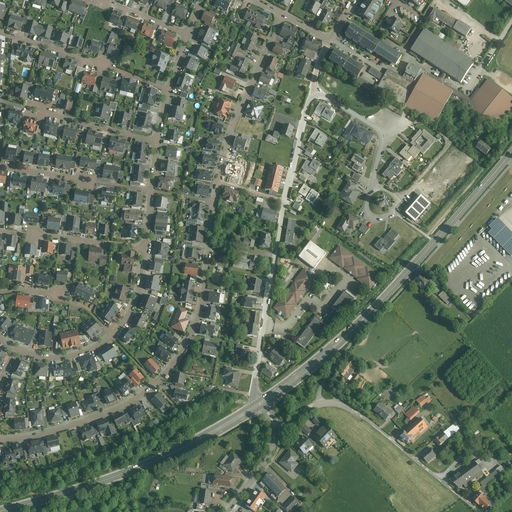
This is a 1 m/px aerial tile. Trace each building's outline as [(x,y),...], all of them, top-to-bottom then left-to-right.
[(169,0),(162,0),(159,8),(165,10),(169,0)] [(232,0),(231,0),(216,0),(216,1),(214,6),(227,12),(229,7),(232,1),(232,0)] [(365,0),(362,6),(374,13),(382,1),(380,0),(365,0)] [(71,6),(69,11),(75,13),(79,3),(73,1),(71,6)] [(238,3),(232,1),(229,7),(234,10),(238,3)] [(320,6),(311,1),(306,11),(315,15),(320,6)] [(68,4),(62,2),(58,10),(64,13),(68,4)] [(86,6),(79,3),(75,13),(82,16),(84,11),(86,6)] [(182,6),(176,4),(172,15),(177,18),(182,6)] [(188,9),(182,6),(177,18),(183,20),(188,9)] [(374,13),(362,6),(357,14),(365,19),(369,21),(374,13)] [(447,16),(434,9),(428,18),(433,21),(435,18),(443,23),(447,16)] [(253,12),(249,10),(244,19),(252,23),(256,14),(252,12),(253,12)] [(332,15),(324,11),(317,24),(325,28),(332,15)] [(121,15),(114,12),(113,15),(112,15),(111,19),(110,22),(117,25),(119,21),(121,15)] [(209,14),(205,12),(202,20),(206,22),(211,25),(211,24),(214,17),(209,14)] [(259,16),(256,14),(252,23),(256,25),(255,27),(260,30),(261,27),(262,27),(261,26),(263,22),(264,19),(259,16)] [(12,16),(11,16),(10,21),(8,28),(14,30),(17,18),(12,16)] [(457,23),(447,16),(443,23),(453,29),(457,23)] [(428,19),(423,17),(418,26),(422,29),(428,19)] [(23,20),(17,18),(14,30),(20,31),(22,24),(23,20)] [(139,22),(128,18),(125,26),(136,31),(139,24),(139,22)] [(397,22),(391,18),(388,23),(399,30),(402,25),(397,22)] [(471,29),(458,21),(457,23),(453,29),(465,37),(471,29)] [(37,26),(29,24),(30,22),(29,22),(26,33),(34,35),(37,26)] [(399,30),(388,23),(385,27),(392,31),(396,34),(399,30)] [(51,30),(44,28),(45,26),(44,26),(44,28),(41,37),(49,40),(52,29),(52,28),(51,30)] [(148,27),(145,26),(141,34),(151,38),(154,31),(155,30),(152,28),(152,27),(148,26),(148,27)] [(296,31),(284,26),(280,35),(288,39),(292,41),(292,40),(296,31)] [(359,45),(365,35),(351,26),(345,35),(359,45)] [(208,30),(203,27),(200,34),(212,40),(215,33),(208,30)] [(474,63),(424,30),(410,51),(461,84),(474,63)] [(169,34),(162,31),(159,39),(158,42),(165,44),(169,34)] [(60,33),(59,34),(58,34),(55,42),(65,45),(67,39),(68,37),(64,35),(63,34),(60,33)] [(176,37),(169,34),(165,44),(172,47),(174,41),(176,37)] [(212,40),(200,34),(197,40),(202,43),(210,46),(212,40)] [(252,36),(249,34),(247,40),(248,40),(243,49),(251,53),(253,47),(254,48),(254,47),(255,44),(256,44),(255,43),(256,40),(257,40),(258,37),(253,35),(252,36)] [(365,35),(359,45),(373,54),(374,52),(379,44),(365,35)] [(76,38),(75,38),(73,46),(73,47),(80,50),(83,41),(76,38)] [(292,41),(288,39),(286,44),(291,46),(294,48),(296,42),(292,40),(292,41)] [(319,44),(307,39),(304,48),(306,48),(309,49),(316,52),(319,44)] [(101,45),(92,42),(91,46),(89,50),(99,54),(99,52),(102,45),(101,45)] [(240,45),(233,43),(231,48),(233,49),(237,51),(240,45)] [(401,57),(380,43),(379,44),(374,52),(395,66),(401,57)] [(281,46),(276,44),(273,52),(281,56),(285,48),(281,46)] [(111,45),(109,47),(107,53),(111,55),(112,55),(117,57),(121,49),(111,45)] [(194,45),(190,54),(197,57),(203,60),(207,51),(194,45)] [(33,50),(18,46),(18,48),(16,56),(24,58),(23,61),(30,63),(31,59),(31,58),(33,50)] [(233,49),(231,48),(228,55),(234,58),(237,51),(233,49)] [(316,52),(309,49),(306,57),(313,59),(316,52)] [(343,69),(349,60),(335,51),(329,60),(343,69)] [(48,55),(41,53),(40,60),(38,64),(39,65),(45,66),(48,55)] [(169,56),(160,53),(159,56),(161,57),(160,60),(167,62),(169,56)] [(55,56),(48,55),(45,66),(52,68),(54,62),(55,56)] [(159,56),(155,55),(151,66),(157,68),(157,69),(158,72),(163,73),(164,70),(163,68),(165,62),(167,63),(167,62),(160,60),(161,57),(159,56)] [(277,61),(270,57),(265,68),(267,69),(272,72),(277,61)] [(190,61),(186,59),(182,67),(191,71),(195,63),(190,61)] [(238,66),(246,70),(246,68),(248,62),(240,59),(238,63),(239,63),(238,66)] [(73,62),(70,61),(70,62),(66,60),(63,68),(67,69),(67,70),(70,71),(71,70),(74,71),(76,64),(73,63),(73,62)] [(310,63),(302,60),(297,74),(305,77),(308,70),(309,68),(309,67),(310,63)] [(349,60),(343,69),(357,79),(358,77),(363,69),(349,60)] [(402,78),(387,70),(384,76),(381,81),(377,88),(376,91),(402,106),(402,107),(404,108),(404,107),(422,75),(427,77),(428,75),(409,64),(405,71),(406,71),(402,78)] [(246,70),(238,66),(236,69),(232,67),(229,71),(242,77),(246,70)] [(381,74),(371,68),(368,73),(378,79),(381,74)] [(84,73),(83,78),(82,83),(88,84),(91,74),(88,73),(88,74),(84,73)] [(93,75),(91,74),(88,84),(94,86),(95,85),(97,77),(93,76),(93,75)] [(185,77),(180,75),(178,82),(188,85),(190,79),(185,77)] [(267,77),(262,75),(259,81),(268,85),(271,79),(267,77)] [(427,77),(422,75),(404,107),(435,124),(453,92),(427,77)] [(377,88),(358,77),(357,79),(355,82),(374,93),(376,91),(377,88)] [(225,78),(222,85),(220,90),(223,92),(224,92),(228,94),(230,89),(232,90),(234,86),(236,82),(225,78)] [(110,80),(103,79),(101,86),(100,91),(107,93),(110,80)] [(115,82),(113,81),(113,82),(110,81),(110,80),(107,93),(113,95),(115,87),(117,82),(115,82)] [(127,82),(123,81),(123,82),(120,91),(127,93),(130,81),(127,80),(127,82)] [(511,98),(488,80),(467,107),(496,131),(511,110),(511,98)] [(133,82),(130,81),(127,93),(134,95),(136,86),(137,84),(133,83),(133,82)] [(188,85),(178,82),(175,88),(186,92),(188,85)] [(33,85),(26,83),(25,87),(28,88),(26,92),(31,94),(33,85)] [(25,87),(19,85),(18,89),(17,89),(16,93),(17,94),(16,98),(24,100),(26,92),(28,88),(25,87)] [(54,91),(37,87),(36,91),(34,98),(51,102),(53,95),(54,91)] [(261,90),(256,88),(253,96),(262,100),(266,93),(266,92),(261,90)] [(146,90),(144,97),(156,100),(156,97),(155,97),(156,93),(155,93),(146,90)] [(156,100),(144,97),(142,104),(151,106),(153,106),(154,103),(155,103),(156,100)] [(232,102),(225,99),(224,102),(223,106),(229,108),(232,102)] [(186,102),(177,100),(176,106),(179,107),(179,109),(170,108),(168,118),(181,121),(186,102)] [(224,102),(219,100),(217,103),(216,107),(216,108),(214,113),(218,115),(217,115),(218,117),(219,117),(221,117),(221,116),(226,118),(228,113),(229,110),(229,108),(223,106),(224,102)] [(263,107),(250,101),(244,114),(257,120),(263,107)] [(63,102),(62,105),(61,110),(70,112),(72,104),(63,102)] [(332,108),(323,103),(322,104),(320,103),(316,110),(323,114),(322,116),(330,121),(334,114),(329,111),(332,108)] [(109,108),(97,105),(94,118),(107,121),(109,110),(110,108),(109,108)] [(17,112),(17,111),(14,110),(14,111),(13,111),(11,110),(10,112),(8,120),(11,121),(11,123),(12,124),(13,124),(15,124),(15,122),(18,123),(19,119),(20,119),(21,117),(20,116),(21,112),(17,112)] [(129,115),(120,113),(117,124),(126,127),(127,120),(129,115)] [(152,117),(142,114),(140,121),(150,124),(152,117)] [(33,122),(30,121),(29,121),(26,120),(23,131),(27,132),(26,133),(33,135),(33,134),(36,126),(36,123),(33,122)] [(150,124),(140,121),(138,127),(138,128),(143,129),(148,130),(150,124)] [(53,123),(47,122),(46,124),(45,130),(44,134),(50,135),(53,123)] [(350,141),(353,137),(357,130),(359,126),(351,122),(342,136),(350,141)] [(59,125),(53,123),(50,135),(56,137),(57,130),(59,125)] [(217,125),(214,124),(214,125),(209,124),(207,129),(212,131),(211,132),(220,135),(223,127),(217,125)] [(293,128),(284,125),(280,136),(290,139),(293,128)] [(72,128),(66,127),(65,132),(63,139),(69,140),(72,128)] [(77,130),(72,128),(69,140),(74,142),(76,135),(77,130)] [(367,132),(362,129),(361,132),(357,130),(353,137),(359,140),(360,140),(363,142),(368,144),(370,140),(369,139),(371,135),(367,132)] [(325,135),(315,130),(311,137),(316,141),(315,144),(321,148),(327,139),(324,137),(325,135)] [(436,141),(424,131),(422,133),(420,131),(411,140),(412,141),(415,144),(415,143),(421,136),(427,141),(427,142),(419,152),(420,153),(423,156),(432,145),(431,144),(434,140),(435,141),(436,141)] [(96,133),(89,132),(86,140),(85,144),(92,145),(96,133)] [(177,133),(170,132),(168,141),(170,141),(171,143),(175,143),(176,142),(177,142),(178,140),(180,139),(180,137),(179,136),(178,136),(179,133),(177,133)] [(103,135),(96,133),(92,145),(100,147),(100,144),(102,137),(103,135)] [(236,137),(233,147),(244,151),(246,142),(249,143),(250,138),(242,135),(241,139),(236,137)] [(272,137),(267,135),(265,141),(276,145),(278,139),(272,137)] [(119,139),(112,137),(109,146),(108,150),(115,151),(119,139)] [(126,141),(119,139),(115,151),(123,153),(123,150),(125,143),(126,141)] [(219,142),(208,141),(206,149),(212,150),(217,151),(218,147),(218,146),(219,144),(218,143),(219,142)] [(491,150),(481,142),(476,148),(486,156),(491,150)] [(144,146),(137,145),(136,153),(145,154),(146,146),(144,146)] [(413,147),(410,150),(406,146),(402,151),(399,154),(407,162),(407,161),(406,160),(410,156),(414,159),(420,153),(419,152),(415,148),(413,147)] [(177,150),(167,148),(166,157),(168,157),(176,158),(177,150)] [(16,151),(7,149),(5,160),(14,162),(15,156),(16,151)] [(33,154),(25,153),(24,163),(32,164),(33,159),(33,154)] [(145,154),(136,153),(136,160),(138,161),(145,161),(145,154)] [(40,155),(39,155),(38,163),(38,165),(48,167),(50,157),(40,155)] [(366,162),(355,155),(351,161),(355,164),(352,169),(358,173),(366,162)] [(65,157),(58,156),(57,160),(56,167),(55,168),(63,170),(65,157)] [(211,157),(204,156),(203,157),(202,165),(213,167),(214,162),(215,158),(211,157)] [(72,158),(65,157),(63,170),(70,171),(70,169),(71,162),(72,158)] [(89,160),(81,158),(81,161),(80,167),(87,169),(89,160)] [(395,159),(389,166),(389,167),(382,175),(385,178),(386,177),(390,180),(394,175),(397,177),(402,171),(399,169),(402,164),(401,164),(395,158),(395,159)] [(96,161),(89,160),(87,169),(95,170),(95,169),(96,163),(96,161)] [(320,165),(313,160),(311,164),(306,160),(306,161),(303,165),(301,169),(310,175),(310,174),(309,174),(312,169),(316,172),(320,165)] [(174,164),(162,162),(161,172),(166,173),(172,174),(173,172),(174,164)] [(112,167),(105,166),(104,169),(103,176),(103,178),(110,180),(112,167)] [(281,181),(284,169),(271,166),(268,178),(281,181)] [(119,169),(112,167),(110,180),(117,181),(117,179),(119,172),(119,169)] [(141,168),(135,167),(135,168),(134,175),(143,176),(144,168),(141,168)] [(205,172),(199,171),(199,172),(198,179),(210,182),(212,173),(205,172)] [(361,177),(355,173),(351,179),(358,183),(361,177)] [(143,176),(134,175),(133,182),(133,183),(140,183),(142,184),(143,176)] [(27,178),(14,176),(13,181),(13,186),(25,188),(27,178)] [(165,179),(160,178),(158,188),(168,190),(169,189),(170,187),(169,186),(169,181),(170,180),(165,179)] [(278,193),(281,181),(268,178),(265,190),(278,193)] [(39,180),(33,179),(31,186),(30,191),(31,191),(37,192),(39,180)] [(254,185),(260,187),(262,181),(255,179),(254,185)] [(46,181),(39,180),(37,192),(44,193),(45,188),(46,181)] [(61,183),(57,183),(53,183),(52,188),(51,187),(50,193),(54,194),(54,196),(58,196),(59,195),(63,196),(64,185),(65,185),(61,184),(61,183)] [(355,187),(349,183),(343,192),(345,193),(344,193),(346,194),(343,199),(352,204),(351,205),(352,205),(359,193),(353,189),(355,187)] [(319,195),(303,185),(298,193),(305,198),(305,196),(307,197),(305,200),(312,205),(319,195)] [(204,187),(198,186),(198,187),(197,195),(208,196),(209,188),(204,187)] [(235,192),(225,189),(223,198),(226,199),(226,201),(232,202),(232,201),(234,194),(235,192)] [(89,193),(76,191),(75,196),(74,196),(73,202),(79,203),(79,202),(87,203),(88,195),(89,193)] [(107,192),(103,191),(102,194),(99,194),(98,200),(101,200),(101,202),(108,203),(108,202),(108,201),(112,202),(113,201),(113,199),(112,198),(113,193),(107,192)] [(383,194),(384,193),(380,193),(377,193),(373,195),(371,198),(369,203),(369,207),(371,210),(375,214),(379,215),(383,215),(389,212),(387,210),(390,206),(390,200),(387,197),(383,194)] [(418,194),(402,212),(415,223),(430,205),(418,194)] [(168,204),(164,198),(162,200),(157,199),(156,208),(158,209),(166,210),(166,209),(166,205),(168,204)] [(198,204),(192,203),(192,204),(192,208),(194,208),(194,212),(204,213),(205,205),(198,204)] [(430,230),(446,212),(436,204),(421,222),(430,230)] [(276,213),(264,209),(263,212),(259,210),(257,217),(274,222),(276,213)] [(141,214),(125,212),(125,214),(124,220),(138,221),(138,217),(140,217),(141,214)] [(204,213),(194,212),(193,220),(197,221),(203,221),(203,220),(204,216),(203,216),(204,213)] [(38,215),(27,214),(26,222),(37,223),(38,215)] [(19,216),(11,215),(10,222),(10,223),(9,225),(11,226),(13,227),(14,226),(19,226),(20,218),(20,216),(19,216)] [(358,221),(348,215),(345,221),(343,219),(337,229),(344,233),(348,226),(353,230),(358,221)] [(158,218),(157,217),(156,221),(154,220),(154,224),(167,226),(167,219),(158,218)] [(69,218),(68,223),(67,232),(78,233),(80,219),(69,218)] [(60,220),(48,219),(47,225),(47,229),(59,231),(60,220)] [(296,221),(288,220),(286,232),(294,233),(296,221)] [(511,255),(511,233),(501,222),(488,233),(511,257),(511,255)] [(167,226),(154,224),(153,228),(155,228),(155,231),(156,232),(165,233),(166,233),(166,232),(169,233),(170,226),(167,226)] [(87,225),(86,232),(85,234),(94,235),(95,226),(87,225)] [(317,225),(306,239),(309,242),(310,242),(321,228),(317,225)] [(370,229),(363,225),(359,231),(365,235),(370,229)] [(101,226),(100,231),(100,236),(109,237),(109,236),(110,230),(110,227),(101,226)] [(134,227),(126,226),(126,227),(126,231),(124,231),(124,233),(125,234),(125,238),(136,240),(136,236),(137,235),(138,232),(137,231),(137,228),(134,227)] [(203,230),(191,228),(191,235),(203,236),(203,230)] [(392,229),(387,235),(388,237),(384,241),(381,239),(374,247),(380,252),(384,247),(388,250),(395,242),(394,241),(399,235),(392,229)] [(294,233),(286,232),(284,243),(284,244),(292,245),(294,233)] [(271,235),(262,233),(260,246),(263,246),(263,248),(268,249),(271,235)] [(203,236),(191,235),(190,242),(202,243),(203,236)] [(17,238),(8,237),(7,247),(15,248),(16,248),(16,245),(17,238)] [(310,242),(309,242),(298,257),(314,269),(319,264),(318,264),(321,260),(326,254),(310,242)] [(53,244),(44,243),(43,249),(43,253),(52,254),(53,244)] [(71,246),(62,245),(61,255),(69,256),(70,252),(71,246)] [(36,247),(26,246),(25,255),(35,256),(36,250),(36,247)] [(364,267),(353,258),(351,260),(350,258),(351,256),(339,247),(336,251),(336,250),(332,255),(333,255),(330,259),(342,268),(344,266),(346,267),(344,269),(356,278),(357,276),(359,278),(357,280),(369,289),(373,285),(374,287),(378,283),(376,281),(379,277),(367,268),(365,270),(363,269),(364,267)] [(102,250),(90,249),(89,259),(93,260),(95,261),(100,262),(101,257),(102,250)] [(195,251),(188,250),(187,250),(186,258),(197,260),(198,251),(195,251)] [(250,261),(246,260),(247,253),(236,251),(235,258),(233,267),(255,272),(256,265),(257,263),(258,258),(251,257),(250,261)] [(134,254),(128,253),(128,255),(126,256),(123,256),(122,265),(133,266),(133,264),(134,254)] [(198,264),(192,263),(192,266),(186,265),(185,274),(191,275),(196,276),(198,264)] [(154,265),(149,264),(148,272),(159,273),(160,266),(160,265),(154,265)] [(133,266),(124,265),(123,272),(132,273),(133,266)] [(33,266),(27,266),(27,270),(25,270),(25,274),(26,274),(26,275),(32,275),(33,266)] [(25,270),(10,268),(9,273),(11,273),(10,281),(24,282),(25,274),(25,270)] [(287,296),(286,298),(283,296),(274,309),(279,312),(278,314),(280,316),(281,314),(286,318),(296,306),(293,304),(295,302),(296,304),(305,292),(304,290),(305,289),(307,291),(317,278),(313,275),(314,273),(310,270),(308,272),(305,269),(295,281),(297,283),(296,285),(295,283),(286,295),(287,296)] [(68,274),(64,274),(64,273),(61,273),(57,273),(57,281),(67,282),(67,278),(68,274)] [(430,282),(421,274),(414,281),(423,289),(430,282)] [(46,275),(45,275),(44,276),(39,276),(38,284),(38,285),(48,286),(49,277),(47,277),(46,275)] [(154,279),(148,278),(146,284),(158,286),(158,283),(157,283),(158,280),(154,279)] [(254,280),(251,279),(251,280),(249,291),(259,293),(261,281),(254,280)] [(189,283),(183,282),(180,302),(186,303),(191,304),(195,284),(189,283)] [(78,288),(74,296),(80,298),(85,287),(80,284),(78,288)] [(158,286),(146,284),(145,289),(145,290),(152,291),(155,292),(156,292),(156,289),(157,289),(158,286)] [(96,292),(85,287),(80,298),(88,302),(91,297),(93,298),(96,292)] [(116,293),(127,296),(128,289),(125,288),(123,288),(122,288),(117,287),(116,293)] [(209,292),(208,303),(219,304),(220,294),(209,292)] [(344,292),(332,308),(331,308),(341,316),(342,316),(341,316),(354,300),(355,298),(348,292),(347,294),(344,292)] [(451,300),(443,292),(439,296),(447,305),(451,300)] [(127,296),(116,293),(114,298),(114,299),(119,300),(119,301),(121,301),(125,303),(127,296)] [(156,301),(143,296),(139,307),(152,312),(156,301)] [(30,299),(18,297),(17,306),(28,308),(29,308),(29,304),(30,299)] [(245,298),(244,307),(252,308),(252,305),(255,305),(256,300),(245,298)] [(45,300),(38,299),(37,304),(36,309),(48,310),(48,306),(45,306),(45,300)] [(114,307),(109,304),(100,316),(105,319),(110,323),(110,322),(118,310),(119,310),(114,307)] [(206,308),(204,320),(214,321),(216,310),(206,308)] [(331,309),(326,316),(322,320),(323,320),(320,323),(322,325),(329,330),(330,330),(329,330),(340,316),(341,316),(331,308),(331,309)] [(186,312),(179,309),(176,316),(183,319),(186,312)] [(260,314),(251,313),(250,325),(258,327),(260,314)] [(314,319),(296,343),(296,342),(296,343),(304,349),(322,325),(320,323),(323,320),(322,320),(316,315),(314,318),(314,319)] [(183,319),(176,316),(171,327),(183,332),(188,321),(183,319)] [(145,321),(136,317),(133,325),(141,329),(145,321)] [(13,325),(4,318),(0,322),(0,327),(4,331),(5,330),(7,332),(10,329),(13,325)] [(96,325),(91,320),(82,328),(86,333),(91,338),(92,340),(101,331),(96,325)] [(18,323),(15,322),(13,325),(10,329),(14,331),(16,326),(17,326),(18,323)] [(201,325),(200,335),(213,337),(214,327),(201,325)] [(250,325),(248,325),(247,336),(256,337),(258,327),(250,325)] [(17,326),(16,326),(14,331),(11,337),(20,341),(25,329),(17,326)] [(137,334),(130,328),(128,330),(133,335),(134,336),(137,334)] [(34,333),(25,329),(20,341),(29,345),(32,339),(34,333)] [(127,329),(125,331),(122,333),(123,334),(120,338),(123,340),(123,342),(124,343),(126,343),(128,340),(133,335),(128,330),(127,329)] [(77,331),(60,335),(62,342),(63,348),(64,349),(80,345),(80,344),(78,338),(77,331)] [(51,334),(40,333),(39,346),(50,347),(51,334)] [(173,337),(169,334),(167,337),(166,336),(163,341),(172,348),(177,341),(173,337)] [(85,336),(78,338),(80,344),(86,343),(89,340),(85,336)] [(167,348),(160,342),(157,345),(160,348),(161,347),(165,350),(167,348)] [(212,344),(204,343),(205,342),(204,342),(202,354),(210,355),(210,354),(215,354),(214,356),(215,356),(217,344),(212,344)] [(111,347),(110,345),(105,349),(111,359),(114,357),(115,357),(116,356),(117,354),(116,353),(115,353),(114,352),(111,347)] [(165,350),(161,347),(160,348),(156,354),(165,361),(170,355),(165,350)] [(270,347),(265,353),(270,357),(274,351),(270,347)] [(111,359),(105,349),(99,352),(100,354),(104,359),(104,360),(104,361),(105,362),(107,363),(108,362),(108,361),(111,359)] [(285,358),(275,350),(274,351),(270,357),(269,358),(279,366),(285,358)] [(92,356),(88,357),(88,358),(86,359),(85,358),(79,360),(82,368),(87,366),(89,372),(96,370),(95,364),(92,356)] [(160,364),(154,358),(151,360),(157,367),(160,364)] [(151,360),(145,366),(153,375),(159,369),(157,367),(151,360)] [(350,360),(339,375),(347,380),(353,372),(357,367),(353,364),(354,363),(350,360)] [(19,362),(17,361),(14,367),(23,371),(26,366),(26,365),(19,362)] [(48,365),(36,364),(35,376),(47,377),(48,368),(48,365)] [(70,364),(63,365),(63,366),(64,377),(71,376),(71,370),(70,364)] [(276,371),(267,365),(261,373),(270,379),(276,371)] [(63,366),(54,367),(54,369),(55,378),(64,377),(63,366)] [(23,371),(14,367),(11,372),(13,373),(21,377),(23,371)] [(143,378),(136,370),(130,376),(134,381),(137,384),(138,382),(143,378)] [(226,370),(225,370),(224,375),(229,376),(229,378),(228,378),(227,386),(236,387),(237,380),(237,377),(238,378),(239,373),(232,371),(226,370)] [(175,372),(173,383),(183,385),(184,374),(175,372)] [(130,381),(126,376),(123,379),(124,380),(129,385),(132,383),(130,381)] [(10,380),(8,380),(6,386),(16,389),(18,383),(10,380)] [(124,380),(121,382),(120,382),(117,385),(117,386),(117,387),(124,395),(124,394),(125,395),(126,395),(129,393),(128,392),(128,391),(132,388),(129,385),(124,380)] [(16,389),(6,386),(5,392),(7,393),(15,395),(16,389)] [(102,393),(105,399),(107,404),(116,400),(111,389),(102,393)] [(178,391),(175,390),(174,398),(186,400),(187,392),(178,391)] [(167,403),(158,394),(151,401),(159,410),(167,403)] [(88,402),(82,404),(85,412),(100,407),(95,395),(87,398),(88,402)] [(425,401),(421,396),(416,401),(421,407),(426,403),(425,401)] [(75,403),(70,405),(71,407),(68,409),(70,416),(71,418),(79,415),(75,403)] [(390,414),(379,405),(374,411),(385,420),(390,414)] [(139,406),(137,407),(137,406),(136,406),(134,407),(134,408),(134,409),(130,411),(134,417),(135,420),(138,419),(144,416),(139,406)] [(414,407),(405,415),(410,421),(419,413),(414,407)] [(40,411),(39,410),(35,411),(35,409),(30,410),(31,422),(32,427),(44,425),(43,417),(42,411),(40,412),(40,411)] [(57,410),(48,412),(50,423),(61,421),(60,416),(59,409),(57,410)] [(122,413),(113,418),(117,426),(126,422),(126,421),(123,416),(122,413)] [(130,419),(127,414),(123,416),(126,421),(126,422),(127,424),(131,422),(130,419)] [(135,420),(134,417),(130,419),(131,422),(134,427),(140,424),(138,419),(135,420)] [(321,421),(317,417),(313,421),(317,426),(321,421)] [(420,419),(405,432),(412,438),(414,440),(419,435),(427,443),(433,437),(431,434),(432,433),(420,419)] [(23,420),(14,421),(15,430),(25,428),(24,420),(23,420)] [(106,420),(96,423),(100,432),(106,430),(108,436),(111,435),(108,427),(106,420)] [(455,424),(444,433),(448,439),(456,432),(459,429),(455,424)] [(311,432),(305,425),(300,429),(307,436),(311,432)] [(336,437),(325,426),(319,432),(330,443),(336,437)] [(90,428),(87,429),(86,429),(84,429),(84,430),(80,431),(84,441),(89,439),(89,437),(93,436),(90,428)] [(330,443),(319,432),(314,437),(325,448),(330,443)] [(405,432),(404,432),(399,438),(407,444),(412,438),(405,432)] [(444,433),(434,441),(439,447),(448,439),(444,433)] [(59,446),(57,437),(47,439),(49,448),(59,446)] [(309,443),(303,437),(301,439),(299,441),(308,450),(312,446),(309,443)] [(382,439),(377,444),(393,460),(398,455),(382,439)] [(41,441),(34,442),(36,453),(43,452),(42,447),(41,441)] [(308,450),(299,441),(298,443),(297,443),(295,445),(301,451),(304,454),(308,450)] [(34,442),(27,444),(29,450),(30,455),(36,453),(34,442)] [(20,445),(12,447),(13,450),(15,458),(18,458),(19,456),(22,455),(23,455),(22,452),(20,445)] [(375,446),(372,450),(386,465),(391,461),(375,446)] [(434,453),(430,449),(421,456),(428,464),(440,453),(438,450),(434,453)] [(13,450),(5,452),(6,457),(7,463),(12,461),(12,463),(16,462),(15,458),(13,450)] [(290,451),(286,456),(287,456),(281,464),(280,463),(285,467),(291,472),(297,465),(293,462),(295,460),(292,458),(294,455),(290,451)] [(369,451),(365,455),(379,471),(385,466),(369,451)] [(241,459),(232,453),(223,466),(229,470),(233,473),(236,469),(234,468),(241,459)] [(475,462),(450,480),(450,481),(459,488),(463,485),(465,488),(469,485),(467,482),(475,476),(478,479),(484,474),(477,465),(475,462)] [(307,470),(300,465),(297,469),(300,471),(301,470),(304,473),(307,470)] [(487,479),(481,484),(484,488),(500,476),(496,470),(486,477),(487,479)] [(269,474),(262,481),(266,485),(273,478),(269,474)] [(231,478),(212,476),(212,478),(211,479),(210,481),(209,485),(218,486),(230,488),(231,478)] [(273,478),(266,485),(270,489),(277,482),(273,478)] [(277,482),(270,489),(274,493),(281,486),(277,482)] [(281,486),(274,493),(278,497),(285,490),(281,486)] [(210,492),(201,491),(199,504),(206,505),(208,505),(210,492)] [(256,491),(252,497),(251,497),(249,499),(250,500),(245,506),(253,511),(254,511),(265,498),(256,491)] [(479,493),(478,493),(475,498),(473,500),(479,506),(480,506),(485,511),(489,506),(491,508),(494,504),(490,501),(489,502),(485,499),(479,493)]
